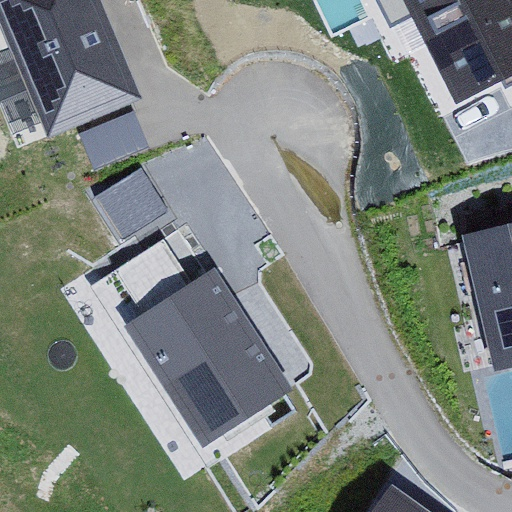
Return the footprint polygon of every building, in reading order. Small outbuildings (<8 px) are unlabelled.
[(94,0),(0,0),(0,15),(47,134),(134,99),(94,0)] [(511,76),(511,0),(403,0),(457,104),(511,76)] [(511,208),(453,225),(491,361),(511,354),(511,208)] [(205,249),(89,312),(179,476),(295,412),(205,249)] [(425,511),(391,487),(371,511),(425,511)]
